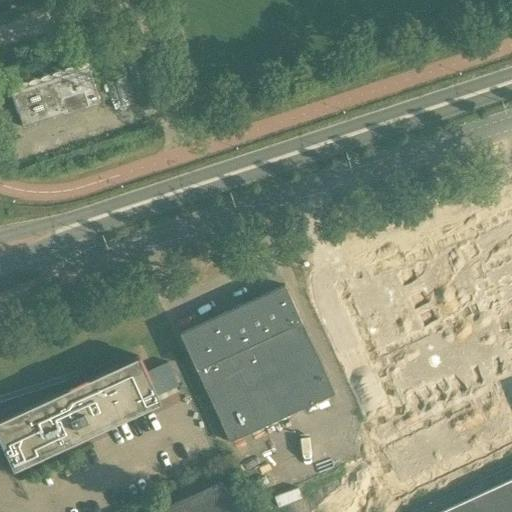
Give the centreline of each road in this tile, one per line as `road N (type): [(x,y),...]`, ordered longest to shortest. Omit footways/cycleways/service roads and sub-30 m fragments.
road 1 (secondary): [(511,73),(0,235)]
road 2 (secondary): [(36,253),(72,233),(511,89)]
road 3 (unclassified): [(36,253),(83,264),(511,125)]
